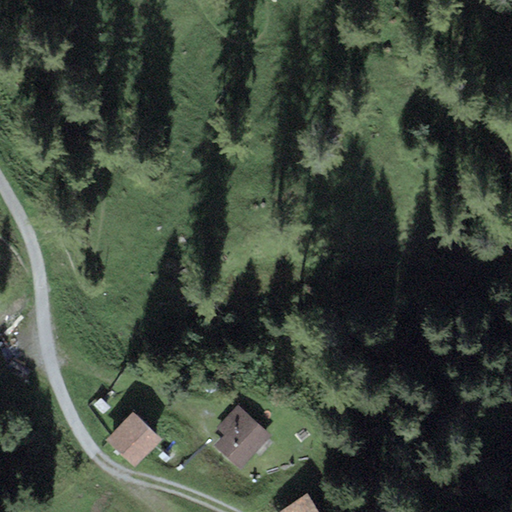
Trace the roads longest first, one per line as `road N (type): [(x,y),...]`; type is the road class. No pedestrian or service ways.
road 1 (residential): [(0,182),(27,234),(65,411),(96,454)]
road 2 (track): [(96,454),(228,511)]
